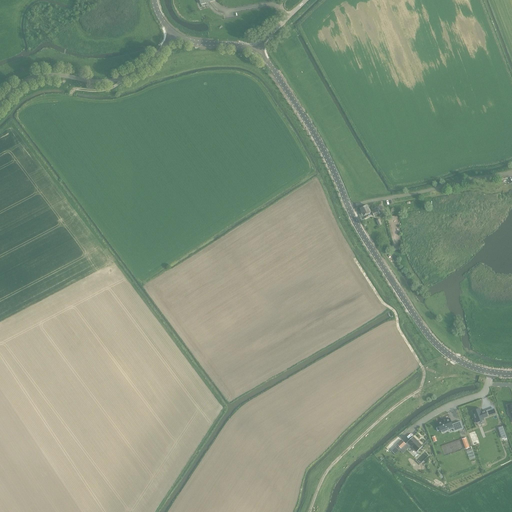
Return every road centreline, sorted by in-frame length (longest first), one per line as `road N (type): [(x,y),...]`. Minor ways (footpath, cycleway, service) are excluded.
road 1 (unclassified): [(491,372),(457,360),(428,336),(354,220),(310,126),(255,51)]
road 2 (track): [(311,511),(331,467),(405,400),(449,376),(489,384)]
road 3 (unclassified): [(0,104),(42,75),(127,75),(172,33)]
road 4 (track): [(421,389),(421,365),(395,312),(355,259)]
road 5 (residential): [(387,448),(422,420),(486,391),(491,372)]
